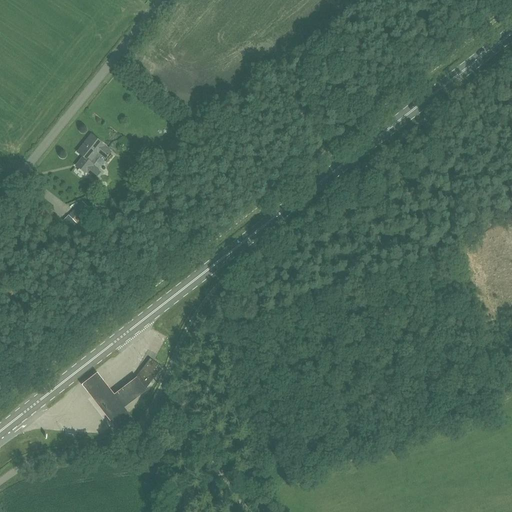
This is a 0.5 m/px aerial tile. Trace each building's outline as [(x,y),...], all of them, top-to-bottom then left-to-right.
[(105,160),(111,152),(103,146),(103,145),(91,135),(77,153),(83,157),(76,166),(86,174),(87,173),(94,180),(100,173),(92,166),(93,165),(90,162),(97,153),(105,160)] [(82,202),(68,215),(76,223),(90,209),(82,202)] [(97,213),(102,207),(98,203),(92,208),(97,213)] [(135,379),(146,390),(162,368),(150,359),(135,379)] [(146,391),(146,390),(135,379),(114,395),(97,373),(82,385),(118,432),(133,420),(124,408),(146,391)]
